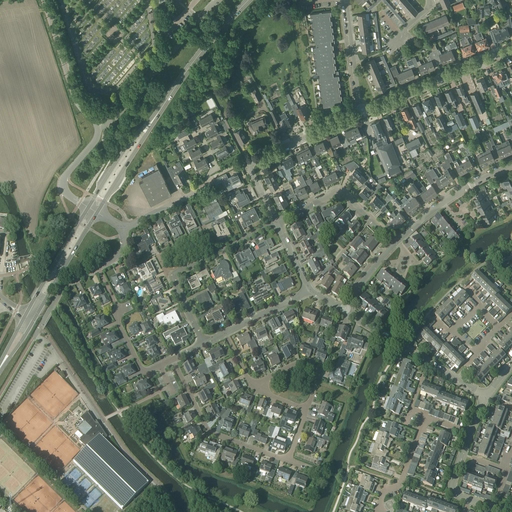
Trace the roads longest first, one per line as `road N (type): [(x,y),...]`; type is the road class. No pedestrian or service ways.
road 1 (residential): [(276,222),(251,166),(362,113)]
road 2 (residential): [(96,126),(115,116),(218,0)]
road 3 (residential): [(287,461),(205,428),(173,359)]
road 4 (residential): [(484,397),(344,311)]
road 5 (residential): [(362,113),(511,51)]
road 6 (residential): [(197,128),(216,167),(206,183),(124,229)]
road 7 (residential): [(31,338),(68,282),(120,254),(124,229)]
road 8 (residential): [(276,222),(339,193),(396,243)]
road 9 (secondary): [(161,109),(249,0)]
road 10 (residential): [(96,126),(74,100),(43,0)]
road 11 (secondary): [(161,109),(128,142),(87,208)]
road 12 (secondary): [(33,320),(96,213)]
road 13 (secondary): [(87,208),(24,315)]
road 14 (secondary): [(96,213),(161,109)]
